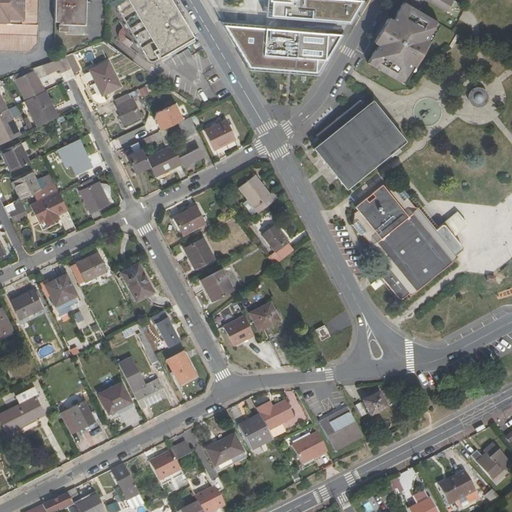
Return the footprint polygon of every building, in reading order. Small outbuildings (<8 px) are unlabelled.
[(0,0),(0,51),(27,52),(36,43),(37,0),(0,0)] [(54,0),(54,25),(59,25),(59,32),(68,32),(68,25),(85,25),(85,0),(54,0)] [(169,52),(192,38),(173,5),(169,0),(121,0),(118,2),(117,5),(116,7),(117,9),(127,26),(146,59),(148,60),(150,61),(152,61),(154,61),(165,55),(167,58),(171,56),(169,52)] [(268,0),(268,8),(307,11),(307,15),(346,20),(357,0),(268,0)] [(404,0),(402,4),(414,11),(421,0),(446,15),(453,2),(450,0),(404,0)] [(367,64),(369,65),(403,86),(439,26),(414,11),(402,4),(395,16),(398,18),(396,23),(392,21),(387,18),(384,25),(386,27),(380,38),(377,37),(373,43),(378,46),(381,48),(378,53),(374,52),(368,63),(367,64)] [(316,68),(340,28),(267,24),(218,20),(244,65),(254,65),(254,62),(314,65),(314,68),(316,68)] [(381,31),(377,37),(380,38),(386,27),(384,25),(381,31)] [(194,42),(192,38),(169,52),(171,56),(194,42)] [(86,61),(95,57),(92,50),(83,54),(86,61)] [(64,57),(70,69),(77,66),(71,54),(64,57)] [(53,61),(42,65),(47,75),(58,70),(60,74),(70,69),(64,57),(53,61)] [(121,88),(107,61),(88,70),(102,97),(121,88)] [(24,101),(45,91),(36,72),(15,81),(24,101)] [(486,91),(483,89),(480,89),(476,90),(474,92),(472,95),(471,98),(472,101),(473,104),(475,106),(478,108),(481,108),(484,108),(486,107),(488,104),(490,102),(490,99),(490,96),(488,93),(486,91)] [(24,102),(36,128),(58,117),(45,91),(24,101),(24,102)] [(128,96),(114,103),(125,126),(141,119),(133,102),(131,103),(128,96)] [(347,179),(315,139),(309,144),(346,190),(405,142),(372,101),(361,109),(389,145),(347,179)] [(317,136),(315,139),(347,179),(389,145),(361,109),(357,104),(353,107),(349,101),(312,130),(317,136)] [(164,130),(178,123),(181,122),(173,106),(155,115),(153,119),(160,132),(164,130)] [(0,113),(0,145),(20,136),(7,110),(0,113)] [(185,138),(198,132),(190,118),(181,122),(178,123),(185,138)] [(235,140),(225,121),(204,131),(214,151),(235,140)] [(151,141),(161,138),(159,132),(149,135),(151,141)] [(92,168),(78,139),(58,150),(67,169),(71,167),(75,176),(92,168)] [(0,153),(10,173),(30,163),(20,143),(0,153)] [(150,168),(153,174),(172,164),(165,149),(152,155),(147,146),(141,149),(150,168)] [(150,168),(141,149),(127,156),(135,175),(150,168)] [(179,159),(184,168),(203,158),(198,150),(179,159)] [(12,185),(20,200),(41,190),(33,174),(12,185)] [(238,189),(258,212),(276,198),(272,193),(269,194),(254,176),(238,189)] [(8,178),(1,180),(5,193),(12,191),(8,178)] [(109,204),(99,182),(79,192),(90,214),(109,204)] [(383,192),(355,214),(353,216),(351,226),(368,248),(366,249),(384,272),(377,277),(377,281),(394,302),(398,303),(404,299),(405,299),(450,264),(449,263),(458,256),(458,252),(449,240),(463,229),(454,216),(432,234),(414,212),(413,213),(395,191),(385,190),(383,192)] [(352,211),(355,214),(383,192),(380,190),(352,211)] [(58,215),(67,211),(59,195),(58,193),(30,206),(36,218),(41,216),(43,221),(45,226),(59,219),(58,215)] [(13,203),(4,208),(7,214),(9,213),(13,222),(25,216),(19,204),(14,206),(13,203)] [(205,225),(196,207),(173,218),(182,237),(205,225)] [(267,258),(274,266),(293,251),(287,243),(289,242),(275,225),(261,236),(274,252),(267,258)] [(214,259),(203,238),(183,249),(193,269),(214,259)] [(106,272),(96,253),(75,264),(84,283),(106,272)] [(154,293),(139,264),(119,273),(135,303),(154,293)] [(232,291),(222,271),(200,282),(210,302),(232,291)] [(77,296),(66,274),(43,285),(54,307),(77,296)] [(42,308),(33,290),(9,302),(18,320),(42,308)] [(280,320),(271,302),(248,314),(257,332),(280,320)] [(0,336),(12,330),(1,309),(0,309),(0,336)] [(243,316),(222,327),(233,346),(253,335),(243,316)] [(154,323),(167,347),(179,341),(165,317),(154,323)] [(329,337),(323,326),(315,330),(320,341),(329,337)] [(152,366),(159,362),(149,343),(142,346),(152,366)] [(197,375),(184,352),(165,361),(178,385),(197,375)] [(118,363),(133,393),(141,389),(149,405),(166,397),(158,380),(145,386),(131,357),(118,363)] [(102,377),(105,385),(113,383),(111,374),(102,377)] [(37,388),(44,385),(39,376),(33,379),(37,388)] [(96,395),(107,416),(131,403),(121,383),(96,395)] [(379,393),(361,402),(369,418),(388,408),(379,393)] [(57,405),(59,409),(82,398),(80,394),(57,405)] [(35,397),(0,414),(0,423),(6,435),(44,415),(35,397)] [(59,414),(69,435),(94,422),(84,401),(59,414)] [(260,418),(271,438),(284,432),(281,425),(294,418),(285,402),(272,408),(269,410),(266,404),(255,409),(258,415),(260,418)] [(366,417),(360,404),(353,408),(360,420),(366,417)] [(334,452),(361,438),(346,409),(319,423),(334,452)] [(247,425),(260,418),(258,415),(245,422),(247,425)] [(238,426),(250,449),(271,438),(260,418),(247,425),(245,422),(242,423),(238,426)] [(298,467),(324,453),(314,434),(288,447),(298,467)] [(244,453),(234,435),(205,450),(214,468),(244,453)] [(250,449),(251,452),(273,442),(271,438),(250,449)] [(466,441),(460,446),(468,456),(474,451),(466,441)] [(476,451),(470,455),(492,480),(510,464),(492,443),(483,450),(485,453),(481,456),(476,451)] [(185,444),(171,451),(175,459),(189,452),(185,444)] [(171,451),(150,462),(160,482),(181,471),(175,459),(171,451)] [(144,505),(139,495),(128,474),(123,464),(109,471),(118,488),(114,490),(117,497),(114,499),(116,504),(120,503),(121,505),(126,502),(131,511),(144,505)] [(464,471),(438,485),(449,505),(455,502),(458,508),(478,497),(464,471)] [(218,493),(219,493),(224,490),(218,479),(212,481),(212,482),(214,486),(218,493)] [(201,511),(210,511),(224,505),(219,493),(218,493),(214,486),(194,496),(197,502),(201,511)] [(491,489),(484,495),(495,508),(503,502),(491,489)] [(67,511),(81,511),(78,504),(80,502),(74,490),(66,493),(73,506),(66,509),(67,511)] [(64,511),(67,511),(66,509),(73,506),(66,493),(66,494),(29,511),(64,511)] [(437,511),(430,497),(408,509),(409,511),(437,511)] [(180,511),(201,511),(197,502),(180,510),(180,511)]
